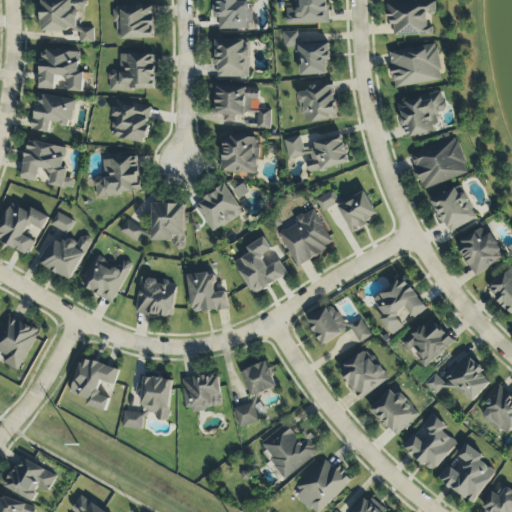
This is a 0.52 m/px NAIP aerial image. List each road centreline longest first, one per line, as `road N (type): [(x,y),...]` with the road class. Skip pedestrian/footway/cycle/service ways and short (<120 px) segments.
road 1 (residential): [(0,276),(120,339),(201,347),(271,325),(408,236)]
road 2 (residential): [(360,0),(376,139),(408,236),(511,356)]
road 3 (residential): [(271,325),(369,455),(434,511)]
road 4 (residential): [(182,165),(183,0)]
road 5 (residential): [(0,441),(78,320)]
road 6 (residential): [(9,0),(9,99),(0,138)]
